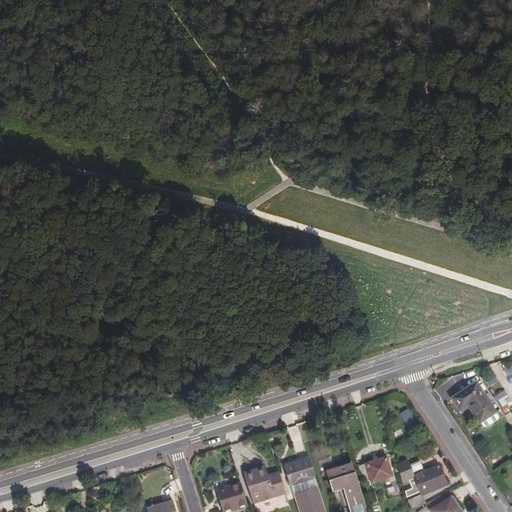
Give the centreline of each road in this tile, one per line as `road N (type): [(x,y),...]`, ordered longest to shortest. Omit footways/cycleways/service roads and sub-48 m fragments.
road 1 (secondary): [(396,360),(0,484)]
road 2 (secondary): [(171,445),(408,371)]
road 3 (track): [(167,0),(288,182)]
road 4 (secondary): [(0,497),(171,445)]
road 5 (residential): [(497,511),(408,371)]
road 6 (secondary): [(511,325),(396,360)]
